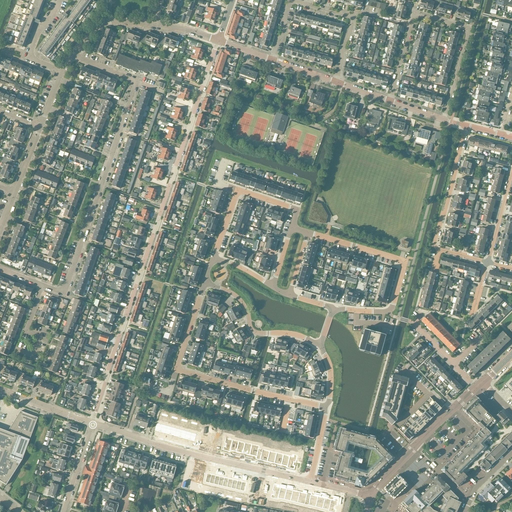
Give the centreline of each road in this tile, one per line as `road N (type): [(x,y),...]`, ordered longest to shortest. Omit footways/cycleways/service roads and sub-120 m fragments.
road 1 (residential): [(92,423),(218,40)]
road 2 (residential): [(326,407),(175,369),(204,283)]
road 3 (residential): [(42,286),(63,293),(136,81)]
road 4 (residential): [(307,481),(92,423)]
road 5 (residential): [(332,308),(389,312),(404,261),(307,232)]
road 6 (residential): [(487,262),(433,245),(466,125)]
road 7 (residential): [(443,119),(469,29),(413,14)]
road 8 (tertiary): [(370,497),(474,387)]
road 9 (residential): [(320,346),(295,334),(251,330),(231,292),(204,283)]
